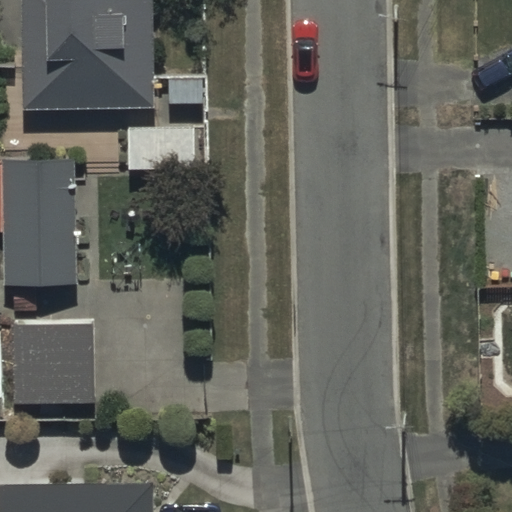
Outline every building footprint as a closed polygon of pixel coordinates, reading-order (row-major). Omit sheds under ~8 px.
[(152,105),(149,0),(25,0),(28,108),(152,105)] [(199,126),(123,125),(122,167),(199,168),(199,126)] [(76,159),(0,159),(0,284),(78,283),(76,159)] [(93,321),(14,322),(15,404),(94,403),(93,321)] [(0,484),(0,511),(154,511),(154,482),(0,484)]
